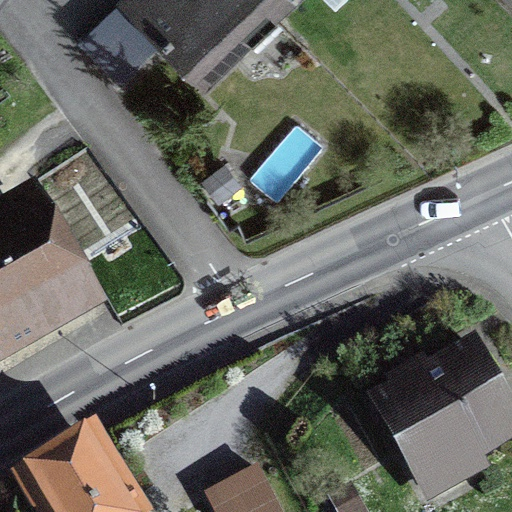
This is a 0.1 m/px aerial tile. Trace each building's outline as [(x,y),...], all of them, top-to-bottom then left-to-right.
[(275,15),(260,0),(124,0),(204,83),(249,40),(238,30),(264,5),(275,16),(275,15)] [(260,0),(275,15),(291,0),(260,0)] [(0,339),(76,296),(28,214),(0,229),(0,339)] [(511,438),(460,343),(358,398),(415,505),(477,473),(470,460),(511,438)] [(134,511),(90,445),(33,482),(52,511),(134,511)]
